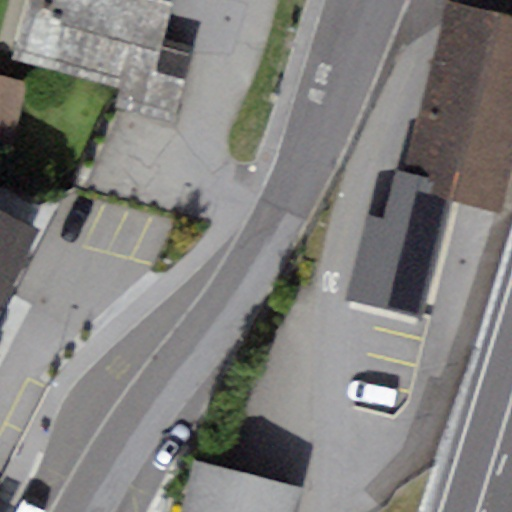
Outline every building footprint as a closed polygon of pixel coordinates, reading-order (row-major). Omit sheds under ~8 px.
[(172,0),(25,0),(11,54),(111,81),(105,103),(169,120),(190,41),(163,34),(172,0)] [(511,167),(511,20),(442,4),(402,176),(432,183),(429,198),(454,204),(501,215),(511,167)] [(43,90),(0,77),(0,139),(26,147),(43,90)] [(402,176),(394,173),(383,219),(365,214),(344,300),(426,319),(454,204),(429,198),(432,183),(402,176)] [(0,327),(46,238),(0,214),(0,327)] [(300,511),(304,502),(196,473),(185,511),(300,511)]
